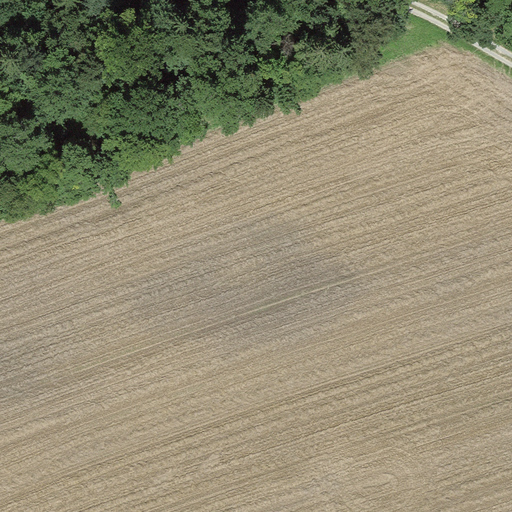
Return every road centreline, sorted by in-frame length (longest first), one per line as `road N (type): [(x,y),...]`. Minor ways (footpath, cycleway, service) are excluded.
road 1 (track): [(366,0),(443,21),(511,58)]
road 2 (track): [(0,26),(140,0)]
